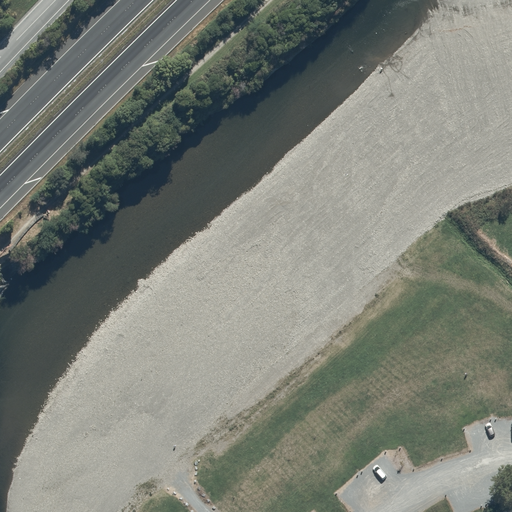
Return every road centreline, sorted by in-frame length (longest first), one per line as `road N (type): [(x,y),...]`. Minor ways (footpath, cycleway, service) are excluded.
road 1 (trunk): [(196,0),(0,194)]
road 2 (trunk): [(0,138),(139,0)]
road 3 (track): [(511,459),(463,467),(378,511)]
